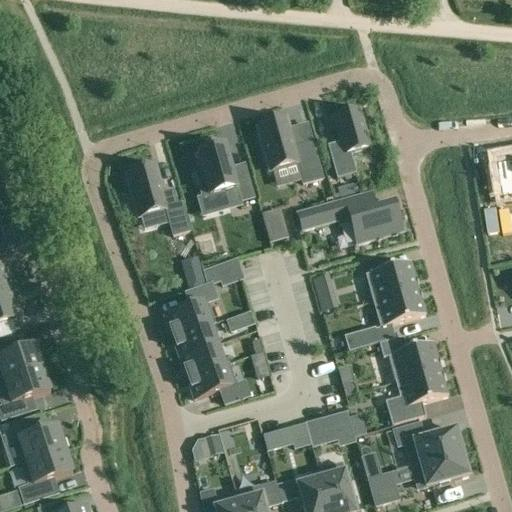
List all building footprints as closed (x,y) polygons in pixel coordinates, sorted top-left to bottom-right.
[(370,150),(359,111),(332,118),(340,146),(329,149),(329,148),(327,148),(337,182),(356,176),(350,156),(370,150)] [(286,121),(257,129),(270,174),(297,167),(303,188),(322,182),(311,144),(293,149),(286,121)] [(209,153),(197,156),(202,174),(195,176),(202,201),(236,191),(240,204),(253,201),(247,177),(233,181),(224,149),(212,152),(209,152),(209,153)] [(499,175),(494,175),(496,192),(501,192),(502,200),(511,197),(511,164),(498,166),(499,175)] [(154,168),(127,176),(139,220),(165,212),(173,239),(189,235),(181,205),(177,207),(173,192),(162,195),(154,168)] [(359,186),(337,192),(340,202),(362,196),(359,186)] [(361,200),(297,217),(302,233),(337,223),(339,229),(350,225),(357,248),(401,235),(393,206),(365,214),(361,200)] [(269,245),(287,240),(279,213),(262,218),(269,245)] [(365,278),(373,304),(417,292),(417,289),(418,289),(416,281),(414,281),(410,265),(365,278)] [(0,297),(13,293),(4,267),(0,268),(0,297)] [(204,286),(200,271),(184,276),(189,291),(204,286)] [(172,341),(214,326),(207,307),(217,303),(211,285),(183,295),(189,311),(165,320),(172,341)] [(417,292),(373,304),(380,331),(425,318),(421,303),(422,302),(419,294),(418,295),(417,292)] [(0,326),(21,319),(13,293),(0,297),(0,326)] [(331,294),(319,298),(323,312),(335,309),(331,294)] [(322,319),(325,326),(336,323),(334,315),(322,319)] [(237,320),(225,324),(229,335),(241,331),(237,320)] [(172,341),(180,361),(217,348),(210,329),(214,327),(214,326),(172,341)] [(348,355),(379,346),(375,330),(344,339),(348,355)] [(383,361),(388,360),(395,385),(440,373),(432,346),(406,353),(403,340),(379,347),(383,361)] [(251,346),(254,358),(263,355),(260,344),(251,346)] [(0,385),(43,372),(35,349),(9,357),(4,345),(0,346),(0,373),(3,384),(0,385)] [(217,348),(180,361),(187,382),(228,367),(228,366),(224,367),(217,348)] [(228,367),(187,382),(194,403),(220,394),(225,408),(250,399),(245,385),(236,388),(228,367)] [(50,395),(43,372),(0,385),(0,404),(2,409),(0,409),(0,421),(1,424),(27,416),(23,404),(50,395)] [(440,373),(395,385),(399,400),(385,404),(392,429),(425,420),(421,407),(447,399),(440,373)] [(349,385),(342,387),(345,399),(352,397),(349,385)] [(318,422),(324,446),(337,443),(339,449),(355,445),(354,441),(351,429),(346,414),(328,419),(318,422)] [(21,466),(21,467),(65,453),(57,430),(31,439),(25,423),(0,431),(0,437),(4,449),(14,446),(21,466)] [(354,441),(362,439),(359,426),(351,429),(354,441)] [(397,450),(404,448),(410,470),(461,456),(455,433),(424,442),(420,426),(393,434),(397,450)] [(263,438),(267,454),(294,447),(290,430),(263,438)] [(209,459),(211,458),(222,455),(217,437),(204,441),(209,459)] [(72,476),(65,453),(21,467),(29,490),(72,476)] [(415,469),(422,492),(468,479),(461,456),(415,469)] [(353,511),(341,466),(318,473),(328,511),(353,511)] [(328,511),(318,473),(317,473),(320,482),(297,489),(303,511),(328,511)] [(391,476),(368,483),(375,510),(398,503),(391,476)] [(264,511),(258,490),(235,496),(239,511),(264,511)] [(239,511),(235,496),(215,502),(213,493),(199,497),(201,511),(239,511)]
